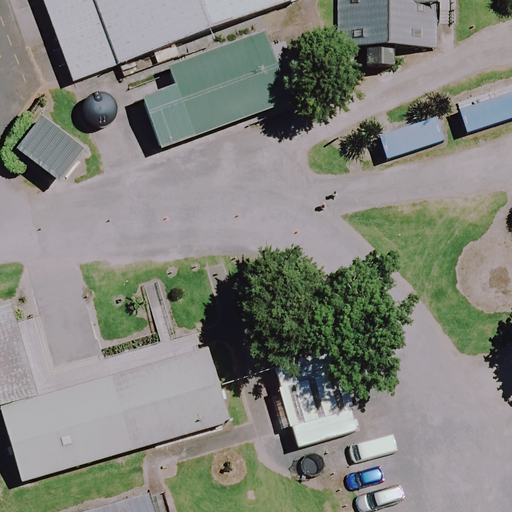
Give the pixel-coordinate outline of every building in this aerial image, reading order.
[(40,0),(68,82),(297,4),(295,0),(40,0)] [(443,0),(334,0),(334,51),(443,51),(443,0)] [(268,32),(172,69),(178,85),(139,99),(161,155),(295,104),(268,32)] [(0,409),(1,409),(23,483),(213,429),(191,353),(37,397),(11,307),(0,309),(0,409)] [(155,511),(150,492),(74,511),(155,511)]
